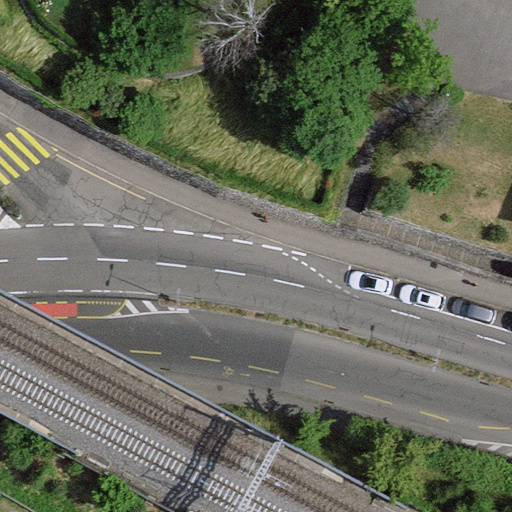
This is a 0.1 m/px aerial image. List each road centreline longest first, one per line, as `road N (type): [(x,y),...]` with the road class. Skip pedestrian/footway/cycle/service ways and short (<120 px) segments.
road 1 (secondary): [(71,340),(209,345),(511,417)]
road 2 (secondary): [(511,344),(330,294),(132,261)]
road 3 (tertiary): [(132,261),(0,158)]
road 4 (secondary): [(132,261),(0,265)]
